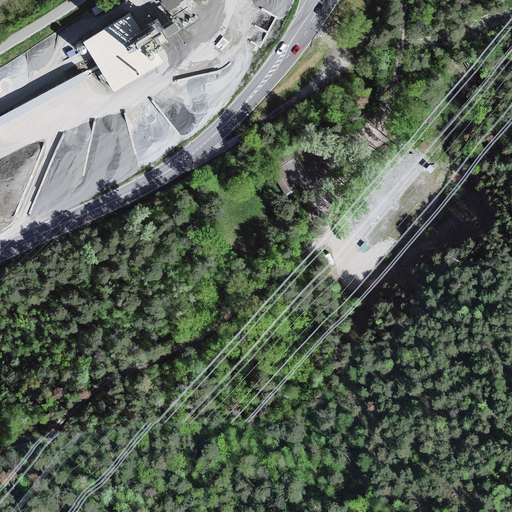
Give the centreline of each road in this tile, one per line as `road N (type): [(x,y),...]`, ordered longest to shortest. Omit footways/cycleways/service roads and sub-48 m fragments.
road 1 (track): [(407,0),(402,98),(409,163),(351,225),(254,297),(134,359),(49,427),(0,441)]
road 2 (tertiary): [(0,252),(177,165),(258,90),(322,0)]
